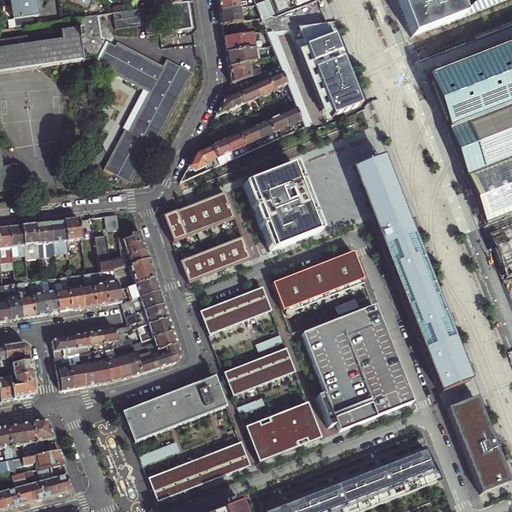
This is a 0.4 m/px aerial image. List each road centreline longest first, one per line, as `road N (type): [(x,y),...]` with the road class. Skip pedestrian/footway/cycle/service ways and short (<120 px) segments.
road 1 (residential): [(427,415),(353,235),(178,305)]
road 2 (residential): [(427,415),(181,511)]
road 3 (residential): [(178,305),(193,366),(57,406)]
road 4 (residential): [(202,0),(215,83),(182,145)]
road 5 (residential): [(140,200),(0,217)]
